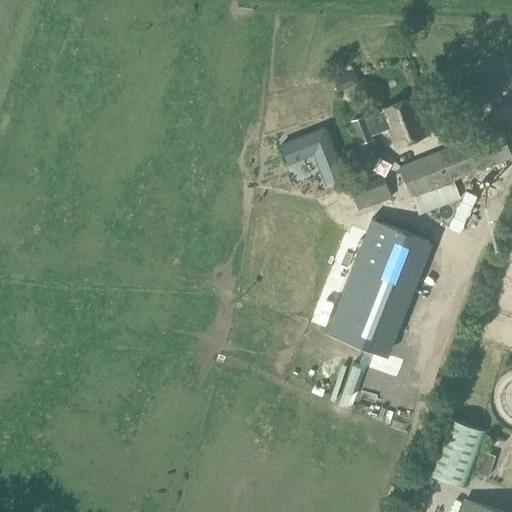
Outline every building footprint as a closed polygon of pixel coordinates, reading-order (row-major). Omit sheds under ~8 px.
[(364,61),(395,54),(392,41),(361,48),(364,61)] [(366,117),(365,114),(351,120),(360,143),(375,138),(373,134),(390,128),(396,146),(429,134),(415,96),(383,108),(384,110),(366,117)] [(323,126),(280,142),(287,161),(311,152),(322,181),(340,174),(323,126)] [(393,163),(397,182),(421,177),(417,158),(393,163)] [(350,209),(384,200),(381,187),(347,196),(350,209)] [(384,354),(429,241),(372,219),(328,332),(384,354)] [(466,485),(487,430),(446,415),(426,470),(466,485)] [(505,511),(466,499),(461,511),(505,511)]
